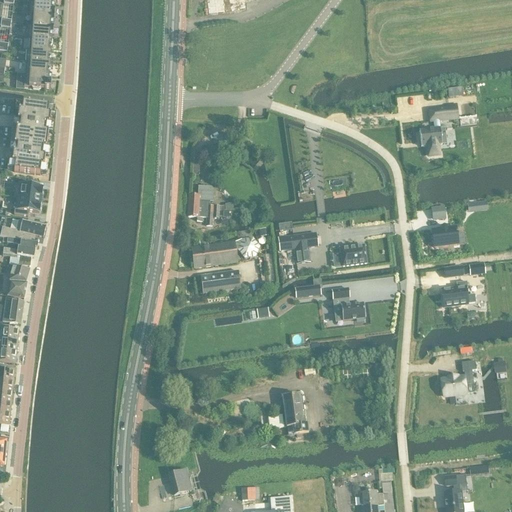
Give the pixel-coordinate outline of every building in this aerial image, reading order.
[(30,4),(29,16),(31,16),(53,18),(55,18),(56,6),(30,4)] [(31,16),(30,28),(53,30),(53,18),(31,16)] [(28,28),(27,40),(52,42),(53,30),(30,28),(28,28)] [(26,51),(26,52),(51,54),(52,42),(27,40),(30,40),(29,52),(26,51)] [(26,52),(26,63),(50,65),(51,54),(26,52)] [(26,63),(25,75),(51,77),(50,77),(50,65),(26,63)] [(25,75),(24,88),(32,89),(33,90),(39,91),(41,89),(51,90),(51,77),(25,75)] [(448,99),(455,98),(454,89),(447,90),(448,99)] [(48,135),(45,134),(46,127),(49,127),(51,117),(48,117),(49,109),(23,105),(22,113),(19,113),(18,123),(21,123),(20,131),(17,130),(14,148),(17,148),(16,155),(13,155),(12,165),(15,166),(14,173),(40,177),(41,169),(44,169),(45,159),(42,159),(43,151),(46,152),(48,135)] [(434,131),(419,132),(421,148),(427,148),(429,157),(439,156),(438,146),(447,145),(445,129),(440,129),(439,122),(444,122),(458,120),(456,106),(447,107),(447,109),(429,111),(430,123),(433,123),(434,131)] [(41,198),(42,190),(16,186),(14,199),(41,202),(41,198)] [(189,196),(188,207),(206,208),(206,214),(212,215),(212,213),(218,214),(218,212),(219,208),(210,208),(210,203),(213,203),(213,191),(211,188),(198,187),(198,197),(189,196)] [(40,206),(41,202),(14,199),(16,199),(14,216),(28,218),(28,213),(39,215),(40,206)] [(202,219),(206,219),(206,228),(212,228),(213,220),(218,220),(218,219),(218,214),(212,213),(212,215),(206,214),(206,208),(188,207),(187,218),(197,219),(196,223),(202,223),(202,219)] [(439,221),(446,220),(444,208),(431,210),(432,216),(438,215),(439,221)] [(3,239),(8,240),(8,239),(9,240),(30,243),(34,243),(35,238),(43,240),(43,238),(46,228),(45,227),(40,226),(23,222),(22,223),(18,222),(16,232),(2,229),(0,239),(3,239)] [(291,225),(279,227),(280,233),(292,231),(291,225)] [(441,230),(432,231),(434,249),(458,246),(456,235),(457,235),(457,233),(456,233),(456,231),(456,228),(447,229),(446,228),(440,229),(441,230)] [(269,230),(259,231),(260,238),(270,237),(269,230)] [(293,237),(278,239),(280,253),(295,251),(297,266),(310,264),(308,250),(318,249),(316,234),(293,237)] [(2,244),(7,244),(21,246),(20,249),(35,251),(35,250),(37,250),(38,244),(34,243),(30,243),(9,240),(8,239),(8,240),(3,239),(2,244)] [(206,239),(198,240),(199,249),(192,250),(194,270),(237,265),(234,245),(208,248),(206,239)] [(366,265),(364,247),(341,250),(343,268),(366,265)] [(35,251),(20,249),(18,249),(18,252),(4,250),(3,257),(17,259),(18,257),(20,257),(31,259),(34,259),(35,251)] [(266,283),(275,282),(272,255),(263,256),(266,283)] [(30,268),(31,259),(20,257),(19,266),(30,268)] [(477,276),(485,275),(484,265),(469,267),(469,273),(477,272),(477,276)] [(445,279),(462,277),(461,268),(444,271),(445,279)] [(24,300),(27,284),(26,284),(29,270),(13,270),(11,277),(8,297),(24,300)] [(200,278),(202,296),(240,292),(238,273),(200,278)] [(442,291),(444,309),(467,306),(467,305),(475,304),(474,296),(466,297),(465,290),(467,289),(467,283),(456,284),(457,289),(442,291)] [(295,290),(296,301),(321,298),(320,287),(295,290)] [(349,307),(348,300),(349,300),(348,291),(332,292),(333,302),(340,301),(341,308),(343,323),(357,321),(365,320),(363,305),(349,307)] [(5,315),(22,317),(24,302),(7,300),(5,315)] [(20,326),(22,317),(5,315),(4,321),(0,321),(0,327),(2,328),(9,328),(10,325),(20,326)] [(0,331),(1,332),(0,341),(18,343),(19,332),(2,330),(2,328),(0,327),(0,331)] [(0,352),(17,354),(18,343),(0,341),(0,344),(0,352)] [(0,363),(16,365),(17,354),(0,352),(0,363)] [(466,386),(474,385),(473,372),(477,372),(476,363),(462,365),(464,373),(465,373),(466,378),(458,379),(458,378),(449,379),(449,380),(443,381),(443,387),(442,388),(443,396),(444,396),(445,398),(467,395),(466,386)] [(506,373),(506,371),(505,365),(505,363),(503,364),(499,364),(497,364),(498,374),(506,373)] [(0,383),(14,385),(15,373),(5,372),(5,368),(0,367),(0,383)] [(0,393),(13,395),(14,385),(0,383),(0,393)] [(0,404),(12,406),(13,395),(0,393),(0,404)] [(284,416),(272,418),(274,430),(286,429),(287,428),(288,437),(308,434),(307,425),(305,426),(301,396),(282,398),(284,413),(284,416)] [(0,415),(11,416),(12,406),(0,404),(0,415)] [(0,426),(10,427),(11,416),(0,415),(0,426)] [(482,475),(482,468),(470,469),(471,477),(482,475)] [(174,497),(191,493),(185,472),(168,476),(174,497)] [(466,476),(445,479),(446,488),(454,487),(454,494),(445,495),(446,511),(463,511),(462,493),(460,493),(460,486),(467,485),(466,476)] [(394,511),(392,493),(391,483),(382,484),(384,497),(377,498),(377,494),(363,495),(365,511),(379,511),(379,508),(385,508),(385,511),(394,511)] [(273,511),(289,511),(289,500),(272,502),(273,511)]
